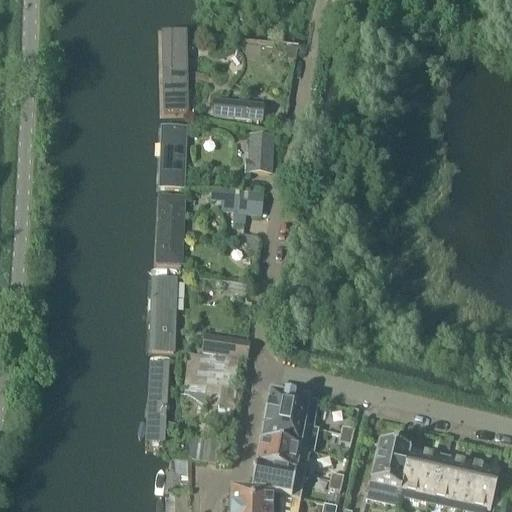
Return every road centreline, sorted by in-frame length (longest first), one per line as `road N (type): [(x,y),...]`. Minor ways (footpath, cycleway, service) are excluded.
road 1 (unclassified): [(28,0),(15,313),(0,383)]
road 2 (residential): [(263,373),(274,250),(309,69)]
road 3 (residential): [(511,432),(263,373)]
road 4 (residential): [(208,511),(211,486),(244,483),(263,373)]
